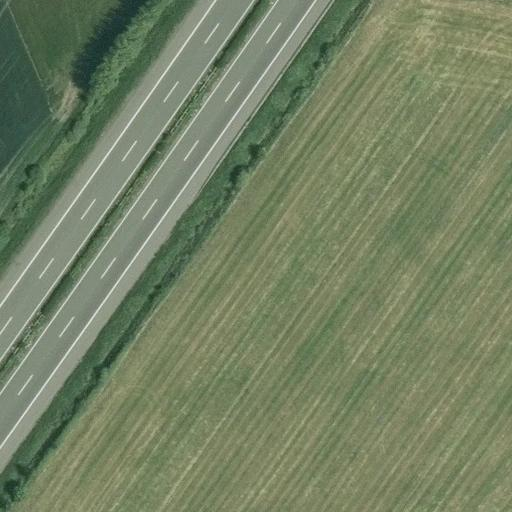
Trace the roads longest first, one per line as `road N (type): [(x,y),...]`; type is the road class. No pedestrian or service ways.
road 1 (motorway): [(0,422),(298,0)]
road 2 (motorway): [(219,0),(0,311)]
